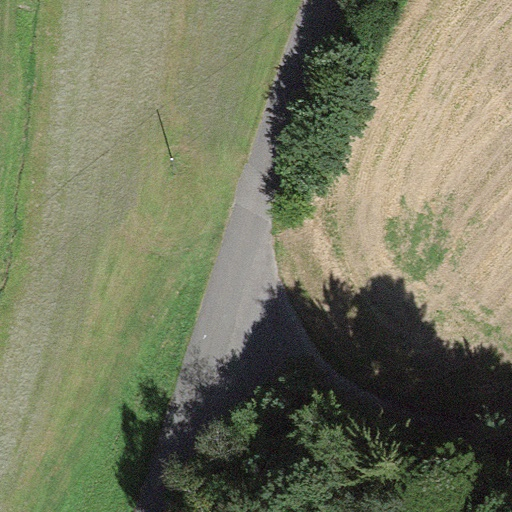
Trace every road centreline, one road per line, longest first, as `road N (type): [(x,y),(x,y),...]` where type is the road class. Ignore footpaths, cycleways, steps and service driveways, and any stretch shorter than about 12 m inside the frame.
road 1 (unclassified): [(319,0),(153,511)]
road 2 (track): [(205,351),(386,423),(441,437),(511,435)]
road 3 (track): [(34,511),(235,260)]
